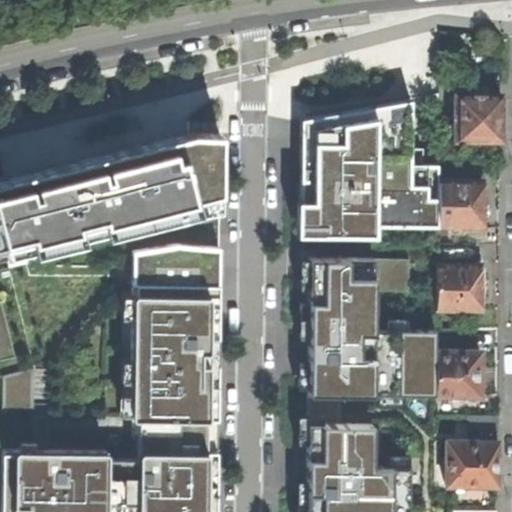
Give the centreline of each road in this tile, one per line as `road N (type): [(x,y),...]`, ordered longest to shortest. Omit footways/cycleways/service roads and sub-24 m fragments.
road 1 (residential): [(247,511),(254,10)]
road 2 (secondary): [(0,63),(254,10)]
